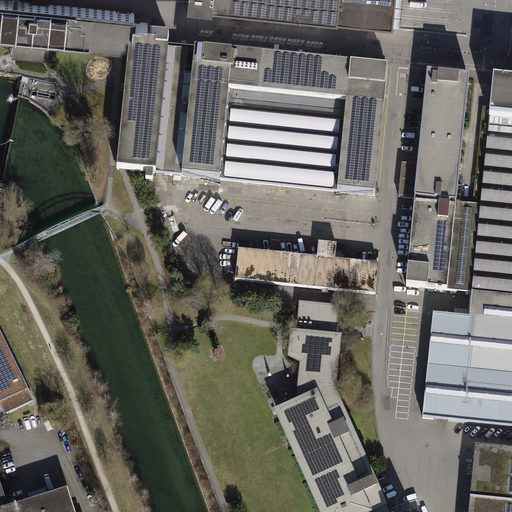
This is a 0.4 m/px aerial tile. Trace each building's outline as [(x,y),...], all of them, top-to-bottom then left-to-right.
[(119,160),(118,170),(125,171),(154,173),(183,176),(195,58),(187,57),(187,50),(168,48),(168,43),(169,37),(147,35),(148,23),(134,21),(135,13),(124,12),(0,0),(0,32),(121,44),(130,45),(119,160)] [(256,20),(336,28),(336,26),(338,0),(188,0),(188,13),(213,16),(256,20)] [(338,0),(336,26),(343,27),(364,29),(392,32),(393,23),(394,14),(395,3),(395,0),(338,0)] [(233,50),(168,43),(168,48),(187,50),(187,57),(195,58),(196,51),(233,55),(233,50)] [(183,176),(375,196),(388,71),(361,68),(233,55),(196,51),(195,58),(183,176)] [(448,77),(428,75),(428,76),(422,75),(421,86),(427,86),(419,164),(416,197),(415,199),(409,264),(407,281),(407,287),(472,294),(480,214),(472,213),(473,205),(456,204),(460,165),(463,137),(469,79),(448,77)] [(511,83),(494,82),(491,109),(483,108),(473,205),(472,213),(480,214),(472,294),(511,297),(511,83)] [(416,197),(419,164),(402,162),(399,196),(416,197)] [(318,258),(238,252),(236,285),(378,295),(380,264),(336,261),(337,245),(319,243),(318,258)] [(470,318),(433,315),(423,418),(439,420),(511,427),(511,297),(472,294),(470,318)] [(387,511),(333,392),(339,338),(334,338),(335,329),(337,309),(302,305),(299,327),(299,334),(294,334),(291,356),(303,363),(299,404),(279,413),(323,511),(387,511)] [(33,401),(0,333),(0,402),(1,402),(7,414),(33,401)] [(511,511),(511,452),(479,449),(472,511),(511,511)] [(0,511),(75,511),(68,490),(9,509),(0,482),(0,511)]
